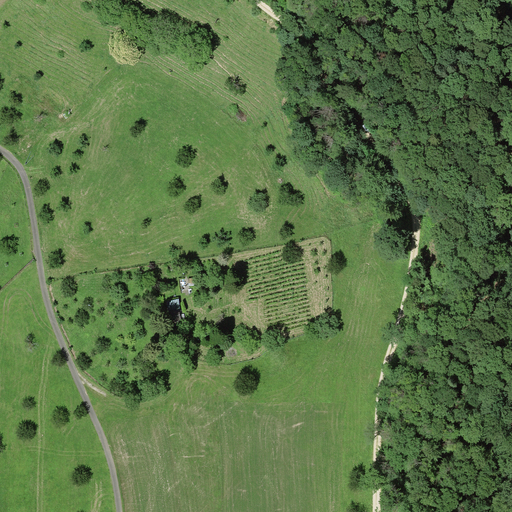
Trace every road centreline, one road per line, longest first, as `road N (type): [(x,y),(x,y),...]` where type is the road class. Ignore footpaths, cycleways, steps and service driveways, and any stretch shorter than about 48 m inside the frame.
road 1 (track): [(257,0),(308,44),(411,211),(414,251),(389,352),(376,511)]
road 2 (track): [(120,511),(103,439),(47,303),(26,186),(0,152)]
